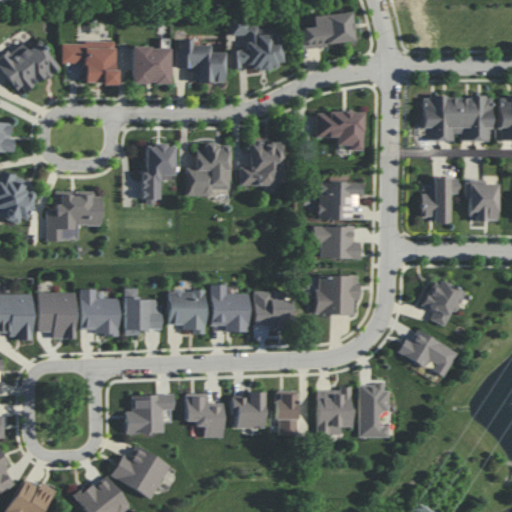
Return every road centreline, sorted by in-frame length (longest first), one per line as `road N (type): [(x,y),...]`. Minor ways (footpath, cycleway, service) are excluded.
road 1 (residential): [(370,338),(314,364),(50,367),(30,384),(33,441),(65,457),(98,444),(97,367)]
road 2 (residential): [(395,70),(311,81),(235,113),(62,112),(51,118),(45,143),(57,161),(83,165),(110,153),(114,111)]
road 3 (residential): [(370,338),(389,307),(393,267),(395,70),(378,0)]
